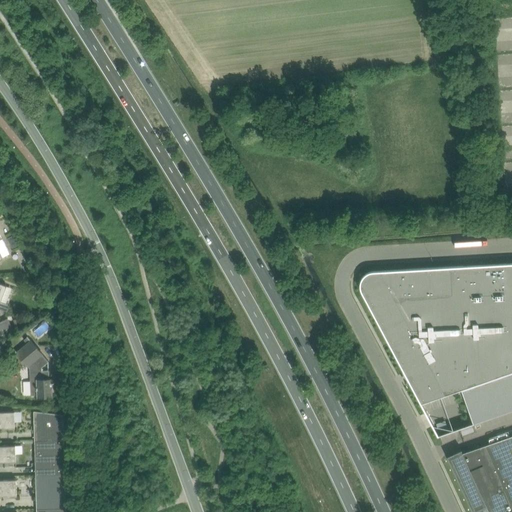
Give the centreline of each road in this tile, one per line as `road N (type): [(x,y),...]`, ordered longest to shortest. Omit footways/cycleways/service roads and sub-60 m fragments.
road 1 (trunk): [(385,511),(219,198),(94,0)]
road 2 (trunk): [(63,0),(246,301),(352,511)]
road 3 (unclassified): [(448,511),(339,293),(339,277),(346,260),(360,255),(511,247)]
road 4 (track): [(200,92),(294,233),(511,216)]
road 5 (unclassified): [(198,511),(99,252)]
road 6 (track): [(488,217),(468,0)]
road 7 (unclassified): [(99,252),(0,81)]
